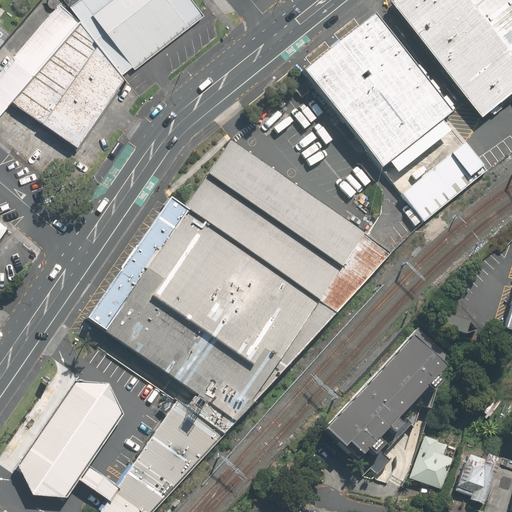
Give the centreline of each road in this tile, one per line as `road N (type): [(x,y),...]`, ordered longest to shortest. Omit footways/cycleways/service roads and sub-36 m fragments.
road 1 (secondary): [(279,34),(168,129),(83,249)]
road 2 (secondary): [(83,249),(0,370)]
road 3 (unknown): [(0,465),(77,366)]
